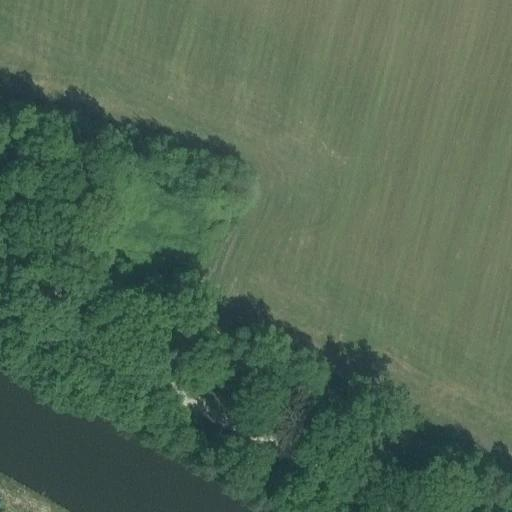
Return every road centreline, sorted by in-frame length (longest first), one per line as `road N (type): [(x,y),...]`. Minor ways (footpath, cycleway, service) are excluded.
road 1 (track): [(142,376),(388,511)]
road 2 (track): [(142,376),(119,320),(0,242)]
road 3 (track): [(0,298),(142,376)]
